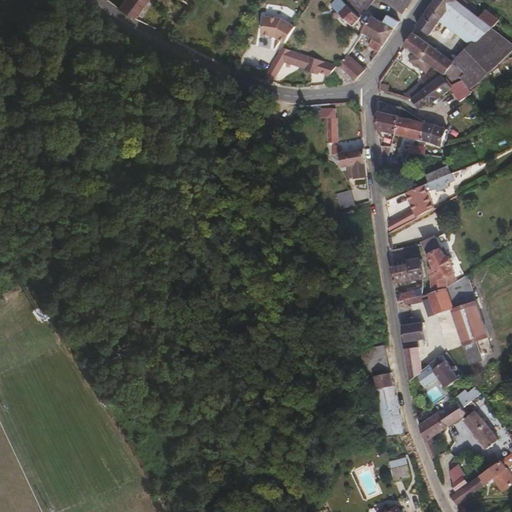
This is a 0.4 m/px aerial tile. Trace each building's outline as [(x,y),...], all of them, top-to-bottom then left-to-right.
[(133,15),(142,0),(121,0),(118,5),(127,11),(133,15)] [(347,2),(345,0),(335,0),(333,3),(339,10),(347,2)] [(361,15),(373,2),(371,0),(351,0),(349,2),(361,15)] [(446,10),(453,0),(434,0),(434,1),(418,23),(430,32),(446,10)] [(480,16),(465,4),(459,0),(453,0),(446,10),(464,24),(464,23),(474,30),(484,19),(480,16)] [(361,15),(349,2),(347,2),(339,10),(353,24),(360,16),(361,15)] [(499,17),(489,9),(487,8),(480,16),(484,19),(493,26),(493,25),(499,17)] [(379,49),(398,22),(400,19),(389,12),(384,20),(372,14),(362,29),(369,33),(367,37),(370,40),(369,43),(379,49)] [(261,37),(269,24),(259,18),(251,31),(261,37)] [(482,36),(493,26),(484,19),(474,30),(482,36)] [(473,83),(511,51),(511,41),(493,26),(482,36),(456,60),(457,62),(468,72),(464,77),(470,87),(473,83)] [(431,42),(414,29),(405,43),(416,51),(422,55),(431,42)] [(456,60),(431,42),(422,55),(432,62),(446,72),(455,81),(464,77),(468,72),(457,62),(456,60)] [(273,79),(290,51),(283,47),(266,76),(273,79)] [(314,70),(319,54),(302,49),(298,63),(305,65),(304,67),(314,70)] [(365,67),(348,51),(340,61),(340,62),(356,77),(365,67)] [(432,62),(422,55),(416,51),(411,58),(427,69),(432,62)] [(323,73),(328,57),(319,54),(314,70),(323,73)] [(330,75),(340,62),(340,61),(328,57),(323,73),(330,75)] [(428,84),(441,75),(435,68),(422,76),(428,83),(428,84)] [(430,102),(452,86),(453,88),(455,87),(462,98),(469,92),(462,81),(454,86),(445,73),(441,75),(428,84),(426,86),(416,94),(414,96),(421,106),(428,100),(430,102)] [(416,94),(426,86),(424,84),(414,92),(416,94)] [(341,117),(341,109),(326,109),(326,118),(333,118),(341,117)] [(398,131),(400,114),(379,109),(378,127),(380,126),(398,131)] [(424,137),(427,120),(400,114),(398,131),(415,135),(424,137)] [(444,144),(448,126),(439,122),(430,121),(427,119),(427,120),(424,137),(432,139),(444,144)] [(390,154),(393,143),(382,143),(383,155),(390,154)] [(366,159),(365,145),(365,144),(339,150),(342,164),(353,162),(366,159)] [(429,152),(430,146),(415,144),(414,150),(429,152)] [(367,173),(366,159),(353,162),(355,175),(367,173)] [(406,172),(406,162),(400,161),(384,162),(385,172),(406,172)] [(430,179),(453,170),(450,163),(428,172),(430,176),(430,179)] [(438,184),(449,180),(455,177),(455,174),(453,170),(430,179),(407,190),(408,190),(414,206),(390,220),(391,230),(436,204),(431,194),(429,187),(432,185),(434,186),(438,184)] [(440,189),(450,184),(449,180),(438,184),(440,189)] [(357,203),(352,188),(339,192),(344,208),(357,203)] [(455,261),(450,252),(447,254),(443,246),(440,248),(433,234),(430,236),(423,239),(437,264),(433,266),(433,274),(433,289),(448,285),(447,273),(447,272),(452,271),(455,270),(456,270),(452,263),(455,261)] [(426,272),(422,255),(393,262),(395,279),(424,273),(426,272)] [(423,292),(423,285),(398,292),(399,299),(403,297),(408,296),(423,292)] [(454,306),(448,285),(433,289),(431,290),(433,295),(437,311),(453,306),(454,306)] [(433,295),(431,290),(423,292),(408,296),(409,301),(433,295)] [(488,335),(477,299),(475,300),(454,306),(453,306),(465,342),(464,343),(470,361),(471,361),(483,357),(477,338),(488,335)] [(427,334),(425,319),(423,319),(423,316),(411,313),(412,320),(402,323),(408,365),(410,378),(419,371),(444,352),(441,350),(434,356),(432,353),(421,361),(418,336),(427,334)] [(391,369),(389,343),(366,347),(372,374),(391,369)] [(460,376),(444,352),(419,371),(426,381),(438,373),(447,385),(460,376)] [(404,430),(391,369),(372,374),(384,433),(404,430)] [(463,405),(479,393),(473,386),(458,399),(463,405)] [(448,424),(467,411),(463,405),(458,399),(440,410),(448,424)] [(494,429),(476,408),(465,418),(483,439),(488,435),(494,429)] [(448,424),(440,410),(423,420),(420,423),(432,456),(438,453),(431,433),(448,424)] [(491,443),(500,436),(494,429),(488,435),(491,443)] [(457,501),(487,480),(492,477),(501,490),(511,482),(511,472),(503,459),(498,462),(452,494),(457,501)] [(412,475),(409,462),(393,465),(395,478),(412,475)] [(460,472),(458,466),(451,470),(453,475),(454,478),(460,472)] [(469,481),(464,475),(462,477),(455,481),(453,483),(457,489),(469,481)]
